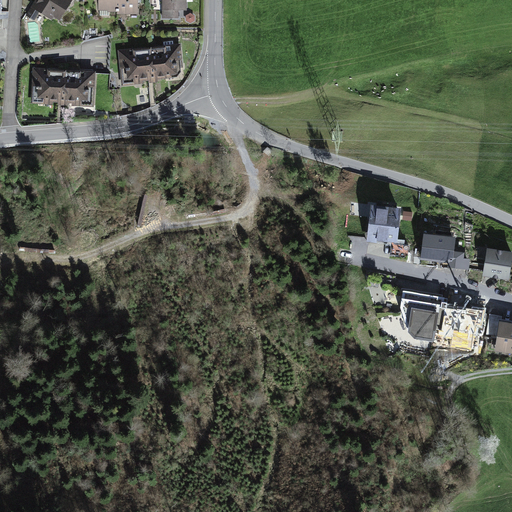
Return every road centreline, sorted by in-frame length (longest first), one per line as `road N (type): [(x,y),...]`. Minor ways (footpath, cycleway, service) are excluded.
road 1 (unclassified): [(511,224),(418,181),(267,139),(219,90)]
road 2 (residential): [(219,90),(137,124),(10,138)]
road 3 (track): [(511,371),(472,378),(452,391),(449,405),(511,476)]
road 4 (residential): [(511,311),(374,270)]
road 5 (residential): [(16,0),(10,138)]
